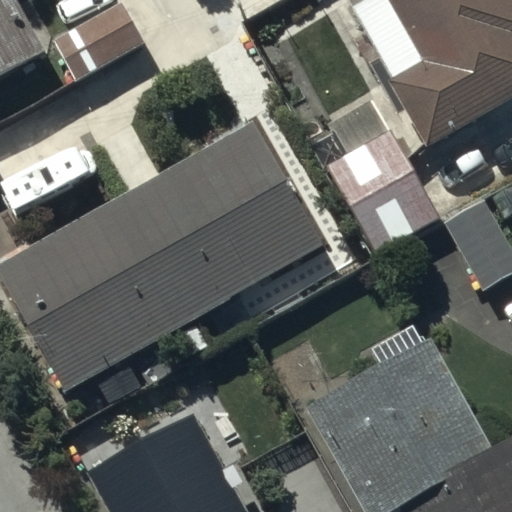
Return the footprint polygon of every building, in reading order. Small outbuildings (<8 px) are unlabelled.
[(0,0),(0,74),(43,52),(14,0),(0,0)] [(392,79),(387,83),(428,151),(511,99),(511,0),(373,0),(352,13),(392,79)] [(126,5),(57,43),(79,83),(147,45),(126,5)] [(374,101),(329,126),(347,157),(325,170),(374,257),(441,220),(374,101)] [(252,125),(0,266),(0,273),(69,397),(324,249),(252,125)] [(61,148),(7,175),(21,203),(75,177),(61,148)] [(511,248),(481,196),(441,220),(481,289),(511,270),(511,248)] [(397,511),(489,464),(424,346),(304,411),(358,511),(397,511)] [(185,398),(240,494),(306,456),(281,411),(289,407),(270,374),(262,379),(251,360),(185,398)] [(118,511),(227,511),(180,426),(96,472),(118,511)] [(511,511),(511,452),(489,464),(397,511),(511,511)]
